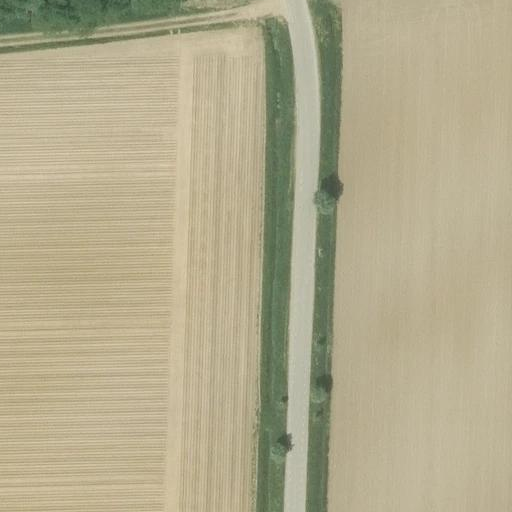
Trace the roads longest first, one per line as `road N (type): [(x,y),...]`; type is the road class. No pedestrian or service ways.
road 1 (tertiary): [(293,511),(309,105),(291,0)]
road 2 (track): [(0,44),(292,4)]
